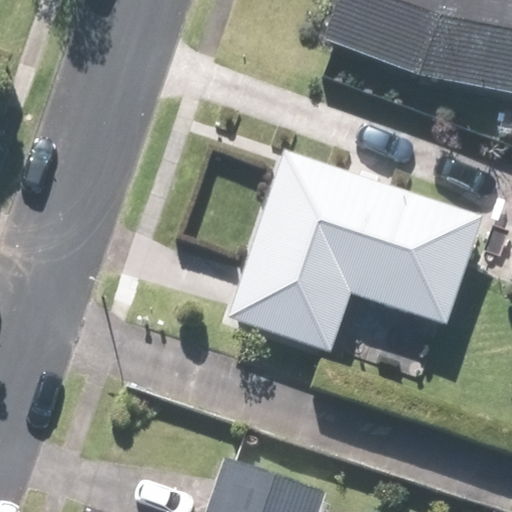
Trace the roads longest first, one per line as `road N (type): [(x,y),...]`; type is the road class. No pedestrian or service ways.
road 1 (unknown): [(35,292),(511,449)]
road 2 (residential): [(134,0),(0,396)]
